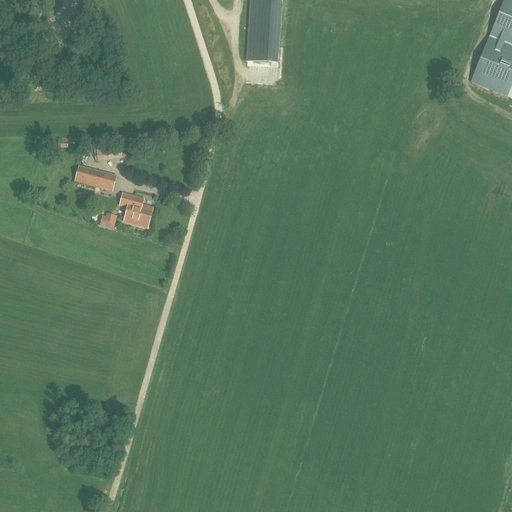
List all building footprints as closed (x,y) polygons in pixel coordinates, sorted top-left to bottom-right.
[(277,63),(281,0),(251,0),(248,61),(277,63)] [(511,0),(503,0),(470,83),(511,99),(511,0)] [(35,35),(42,12),(24,8),(19,30),(35,35)] [(479,156),(484,307),(511,306),(511,264),(509,264),(509,268),(507,273),(507,274),(501,272),(500,259),(501,258),(501,252),(499,251),(496,256),(497,261),(493,269),(490,160),(479,156)] [(74,182),(87,186),(113,193),(117,176),(93,169),(81,166),(79,166),(74,182)] [(148,229),(153,209),(143,206),(144,200),(123,194),(120,206),(128,208),(124,222),(148,229)] [(97,222),(113,226),(114,221),(98,217),(97,222)]
